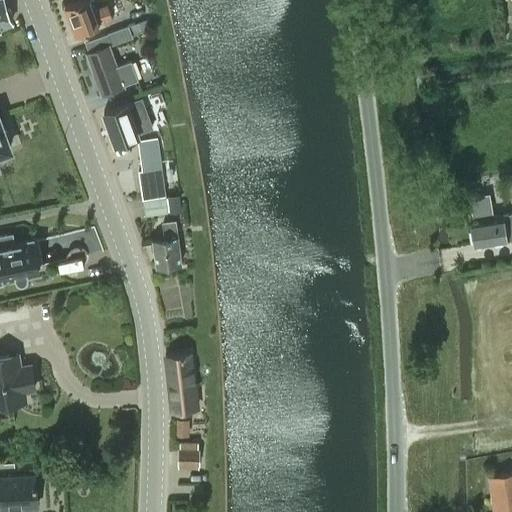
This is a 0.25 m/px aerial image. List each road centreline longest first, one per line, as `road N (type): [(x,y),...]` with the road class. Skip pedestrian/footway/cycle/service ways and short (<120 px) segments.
road 1 (secondary): [(157,511),(161,411),(140,296),(29,0)]
road 2 (unclassified): [(395,511),(400,384),(357,0)]
